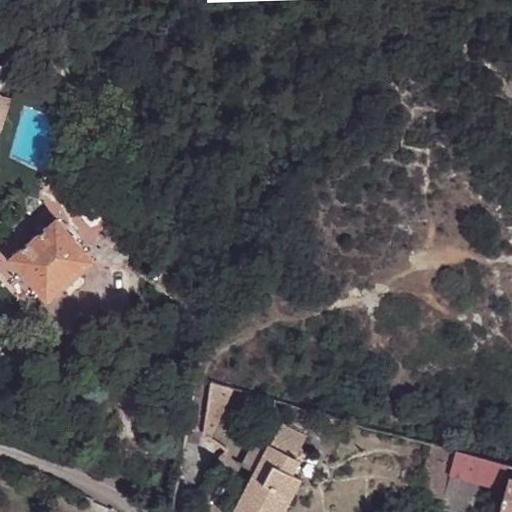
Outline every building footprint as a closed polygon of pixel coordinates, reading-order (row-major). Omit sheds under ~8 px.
[(0,116),(3,118),(10,94),(0,91),(0,116)] [(95,262),(60,219),(13,259),(49,301),(95,262)] [(234,386),(213,380),(203,431),(211,437),(234,386)] [(283,420),(271,443),(296,456),(308,434),(283,420)] [(243,461),(256,468),(267,447),(253,441),(243,461)] [(267,447),(256,468),(234,510),(238,511),(285,511),(304,479),(295,473),(303,460),(296,456),(271,443),(268,448),(267,447)] [(458,450),(431,443),(418,489),(444,497),(451,474),(458,450)] [(508,465),(458,450),(451,474),(478,481),(501,488),(508,465)] [(511,511),(511,471),(501,511),(511,511)] [(469,511),(478,481),(451,474),(444,497),(442,505),(469,511)]
